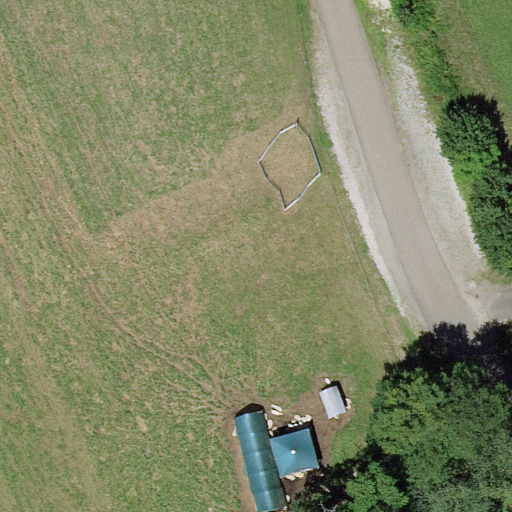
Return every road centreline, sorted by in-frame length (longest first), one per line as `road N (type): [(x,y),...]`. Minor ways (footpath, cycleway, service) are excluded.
road 1 (residential): [(327,0),(444,321)]
road 2 (track): [(511,422),(444,321),(511,307)]
